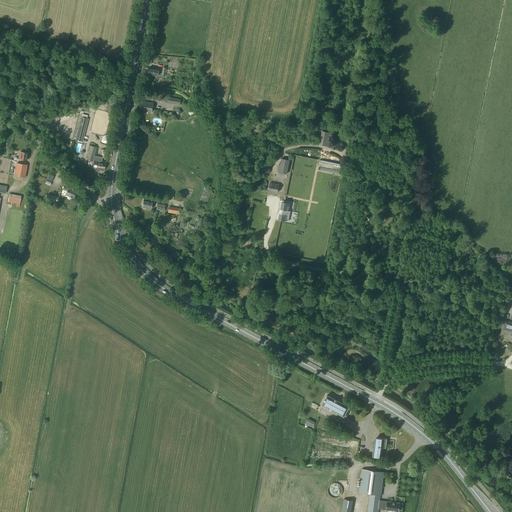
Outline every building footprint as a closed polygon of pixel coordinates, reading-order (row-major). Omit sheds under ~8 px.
[(157,76),(159,69),(150,67),(148,75),(157,76)] [(151,113),(153,103),(140,101),(139,111),(151,113)] [(81,141),(88,115),(82,114),(75,139),(81,141)] [(321,135),(319,145),(328,147),(330,133),(322,131),(321,135)] [(96,147),(90,146),(87,159),(93,161),(92,161),(94,162),(92,168),(104,171),(106,163),(95,160),(95,159),(93,159),(96,147)] [(28,153),(21,152),(19,159),(26,161),(28,153)] [(281,158),(278,172),(287,174),(290,160),(281,158)] [(14,176),(25,178),(27,165),(16,163),(14,176)] [(279,185),(270,183),(268,191),(278,193),(279,185)] [(66,191),(65,194),(74,198),(77,191),(74,190),(71,188),(71,189),(68,187),(64,186),(62,189),(66,191)] [(47,195),(45,201),(56,204),(58,198),(47,195)] [(144,199),(142,207),(150,209),(151,207),(153,207),(154,201),(144,199)] [(282,202),(280,209),(278,219),(281,220),(288,221),(290,211),(288,211),(290,203),(285,202),(282,202)] [(335,418),(338,413),(346,417),(350,410),(348,409),(349,407),(327,395),(322,405),(319,412),(323,414),(324,412),(335,418)] [(305,424),(313,428),(315,422),(308,418),(305,424)] [(375,437),(372,456),(381,458),(383,448),(384,439),(375,437)] [(362,469),(359,492),(370,494),(367,511),(378,511),(380,495),(381,495),(382,484),(384,472),(362,469)] [(328,491),(328,492),(328,493),(329,494),(329,495),(330,495),(330,496),(331,496),(331,497),(332,497),(333,497),(334,497),(334,498),(335,498),(336,498),(336,497),(337,497),(338,497),(339,496),(340,496),(340,495),(341,495),(341,494),(342,493),(342,492),(342,491),(342,490),(342,489),(342,488),(342,487),(341,487),(341,486),(340,485),(339,484),(338,484),(338,483),(337,483),(336,483),(335,483),(334,483),(333,483),(332,483),(332,484),(331,484),(330,485),(329,486),(329,487),(328,487),(328,488),(328,489),(328,490),(328,491)] [(341,511),(350,511),(353,501),(344,499),(341,511)] [(387,502),(386,510),(399,511),(400,504),(387,502)]
